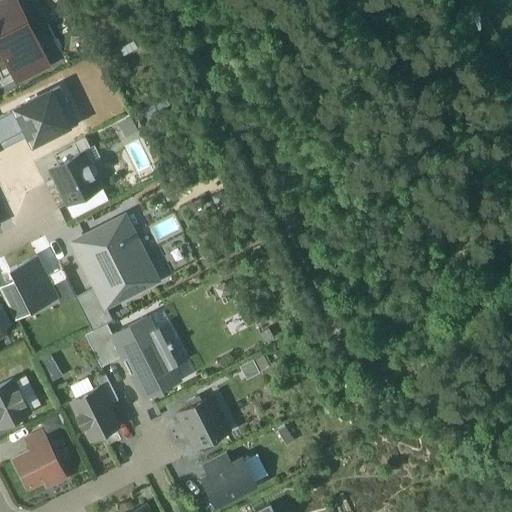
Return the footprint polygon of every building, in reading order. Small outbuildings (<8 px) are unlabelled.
[(14,0),(0,0),(0,86),(2,90),(49,65),(14,0)] [(50,91),(13,110),(0,117),(0,143),(3,148),(29,135),(33,142),(66,125),(57,108),(67,103),(59,87),(50,91)] [(52,153),(57,164),(80,152),(89,148),(84,137),(52,153)] [(50,167),(68,204),(99,189),(80,152),(57,164),(50,167)] [(96,286),(106,305),(156,279),(124,216),(73,241),(96,286)] [(46,276),(35,255),(9,269),(15,280),(30,310),(57,296),(46,276)] [(60,269),(46,276),(57,296),(60,304),(74,297),(60,269)] [(0,289),(15,318),(30,310),(15,280),(0,287),(0,289)] [(106,305),(96,286),(74,297),(91,330),(113,319),(106,305)] [(147,317),(112,335),(122,355),(124,359),(123,360),(130,374),(131,373),(144,398),(179,380),(172,367),(177,365),(158,327),(153,330),(147,317)] [(100,366),(122,355),(112,335),(106,323),(84,334),(100,366)] [(241,369),(248,381),(260,375),(254,363),(241,369)] [(98,387),(107,405),(117,399),(105,375),(95,380),(98,387)] [(11,379),(0,384),(0,425),(28,412),(11,379)] [(98,387),(70,401),(77,414),(76,415),(81,426),(83,425),(90,439),(117,425),(98,387)] [(218,408),(215,409),(215,407),(209,410),(204,399),(199,401),(197,397),(185,403),(187,407),(178,412),(183,422),(190,436),(196,447),(227,432),(223,424),(225,423),(218,408)] [(190,436),(183,422),(176,426),(184,439),(190,436)] [(24,439),(29,450),(46,441),(41,430),(24,439)] [(29,450),(13,458),(27,487),(44,478),(47,486),(64,477),(46,441),(29,450)] [(209,476),(231,465),(224,452),(203,463),(209,476)] [(202,479),(215,505),(254,486),(241,460),(231,465),(209,476),(202,479)]
